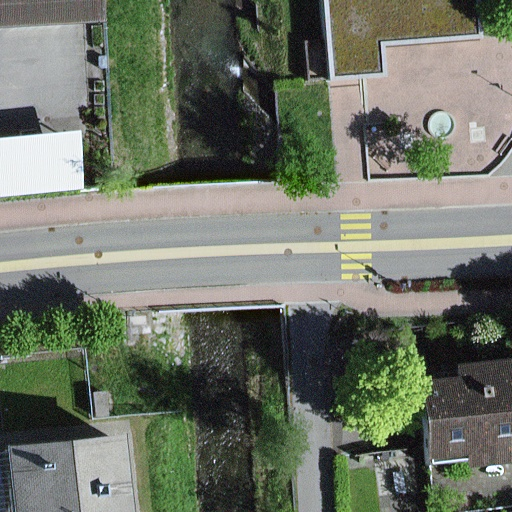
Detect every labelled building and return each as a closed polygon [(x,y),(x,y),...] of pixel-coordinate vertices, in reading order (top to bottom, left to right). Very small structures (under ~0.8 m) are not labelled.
[(0,0),(0,23),(123,16),(122,0),(0,0)] [(492,29),(491,0),(320,0),(324,66),(394,63),(393,34),(492,29)] [(80,127),(0,130),(0,190),(83,187),(80,127)] [(511,345),(435,349),(440,454),(511,451),(511,345)] [(0,439),(0,511),(60,511),(54,435),(0,439)]
